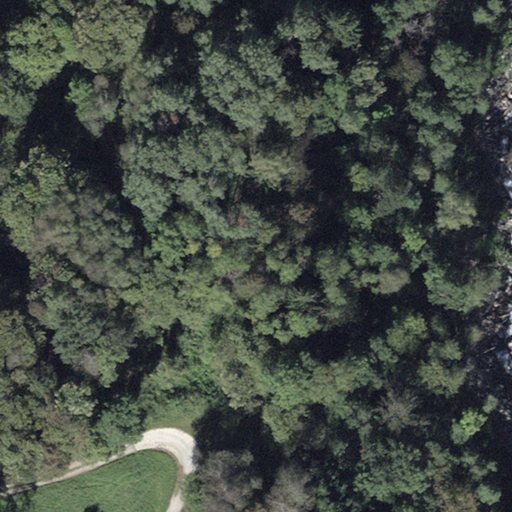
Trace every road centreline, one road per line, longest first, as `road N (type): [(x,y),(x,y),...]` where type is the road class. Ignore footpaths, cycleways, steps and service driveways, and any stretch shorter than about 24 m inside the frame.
road 1 (track): [(0,6),(77,28),(68,99),(0,215)]
road 2 (track): [(172,511),(166,449),(10,511)]
